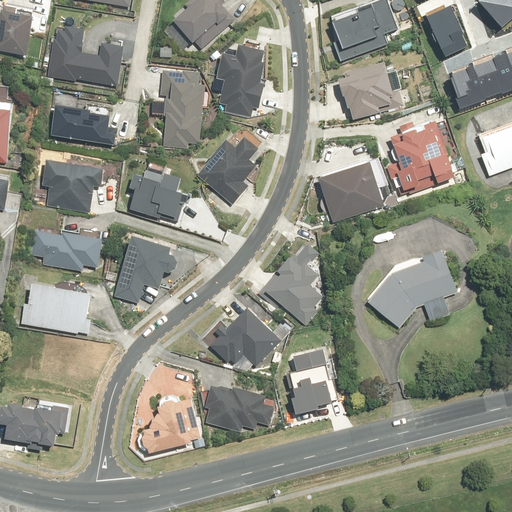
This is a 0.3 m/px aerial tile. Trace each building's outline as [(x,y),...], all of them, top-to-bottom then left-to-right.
[(177,19),(197,41),(219,21),(221,23),(232,13),(224,4),(227,2),(225,0),(192,0),(188,4),(190,7),(177,19)] [(384,0),(358,0),(329,11),(338,38),(332,40),(337,54),(386,37),(382,28),(393,24),(384,0)] [(511,0),(480,0),(479,2),(501,28),(511,18),(511,0)] [(450,6),(424,18),(443,57),(467,46),(462,35),(464,34),(450,6)] [(38,17),(7,11),(0,47),(0,49),(31,56),(38,17)] [(58,29),(51,75),(119,86),(126,44),(104,40),(102,54),(84,51),(88,28),(69,25),(68,31),(58,29)] [(227,109),(252,116),(255,107),(260,108),(267,83),(261,82),(270,50),(242,43),(239,54),(227,51),(220,76),(227,78),(221,102),(228,104),(227,109)] [(511,52),(450,73),(460,106),(511,88),(511,52)] [(341,73),(352,119),(383,111),(382,106),(395,103),(393,95),(397,94),(389,61),(341,73)] [(169,95),(163,144),(189,147),(190,142),(201,144),(208,85),(200,84),(201,72),(166,68),(163,94),(169,95)] [(59,103),(54,133),(118,143),(120,132),(111,131),(114,112),(59,103)] [(0,161),(9,163),(16,111),(0,108),(0,161)] [(390,165),(400,195),(459,175),(439,119),(417,127),(414,121),(401,125),(403,132),(392,135),(402,161),(390,165)] [(511,125),(485,135),(490,150),(483,153),(491,174),(511,166),(511,125)] [(230,139),(200,175),(235,204),(251,186),(246,181),(260,164),(253,157),(263,146),(248,133),(238,145),(230,139)] [(107,167),(50,157),(45,184),(52,185),(49,204),(91,212),(96,185),(103,186),(107,167)] [(373,161),(323,176),(337,220),(387,205),(373,161)] [(140,189),(134,206),(179,221),(185,204),(182,203),(186,191),(181,190),(186,175),(151,163),(147,173),(137,170),(132,187),(140,189)] [(0,207),(7,209),(13,181),(0,178),(0,207)] [(36,231),(32,253),(45,256),(44,263),(85,270),(86,265),(102,267),(106,239),(66,232),(65,236),(36,231)] [(139,236),(124,291),(138,295),(143,278),(164,284),(168,270),(174,272),(180,269),(182,260),(179,255),(173,253),(175,246),(139,236)] [(395,271),(371,300),(401,325),(417,306),(426,303),(432,321),(452,314),(446,296),(461,291),(445,247),(426,254),(427,259),(395,271)] [(297,253),(259,293),(276,308),(281,302),(307,326),(322,310),(316,305),(323,297),(309,285),(319,274),(297,253)] [(35,282),(27,321),(92,333),(94,320),(89,319),(94,293),(35,282)] [(251,304),(213,345),(234,365),(245,353),(258,365),(285,335),(251,304)] [(338,402),(325,346),(295,353),(299,370),(285,373),(294,412),(338,402)] [(234,389),(213,383),(207,406),(212,407),(208,422),(242,431),(244,425),(257,428),(259,421),(270,424),(275,405),(266,402),(269,394),(235,385),(234,389)] [(152,451),(203,439),(192,396),(161,403),(163,410),(153,427),(147,428),(152,451)] [(8,422),(6,439),(66,448),(72,406),(55,403),(54,408),(5,401),(2,422),(8,422)]
